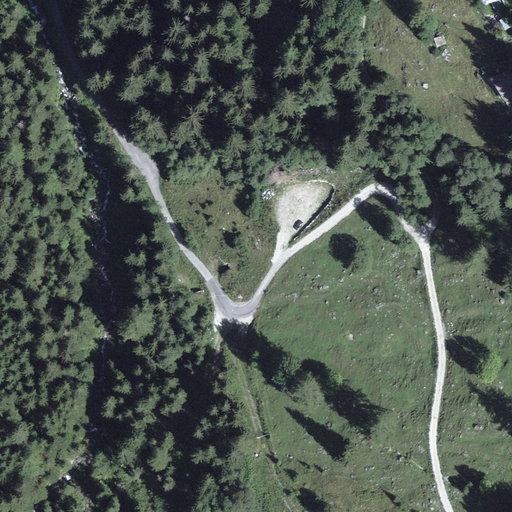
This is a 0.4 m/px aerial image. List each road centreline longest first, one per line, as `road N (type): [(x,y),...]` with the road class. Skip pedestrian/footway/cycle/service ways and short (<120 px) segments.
road 1 (track): [(450,511),(432,424),(441,334),(420,232),(404,221),(391,190),(373,188),(287,255),(239,318),(216,297)]
road 2 (track): [(291,511),(255,411),(235,321),(69,55),(52,0)]
road 3 (track): [(420,232),(434,220),(435,198),(361,70),(364,0)]
